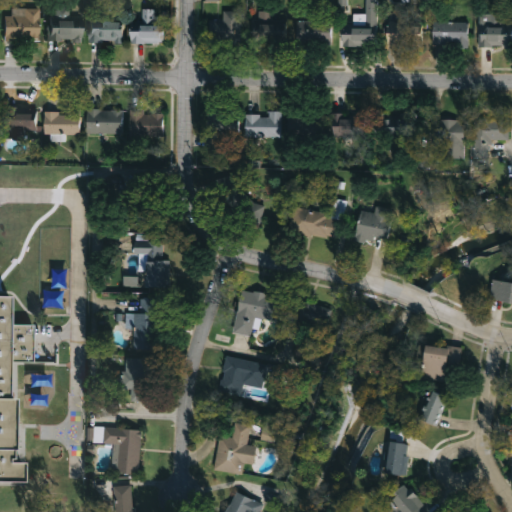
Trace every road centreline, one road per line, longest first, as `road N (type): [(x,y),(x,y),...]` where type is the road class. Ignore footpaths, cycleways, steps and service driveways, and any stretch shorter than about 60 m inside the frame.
road 1 (residential): [(0,74),(511,81)]
road 2 (residential): [(402,292),(211,237),(188,192),(182,0)]
road 3 (residential): [(174,476),(179,409),(222,244)]
road 4 (residential): [(511,506),(478,444),(492,332)]
